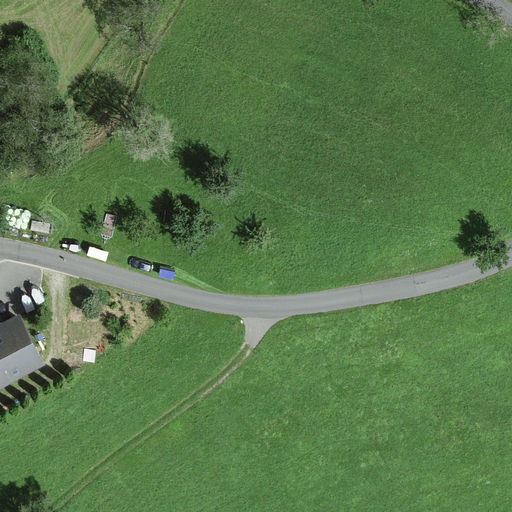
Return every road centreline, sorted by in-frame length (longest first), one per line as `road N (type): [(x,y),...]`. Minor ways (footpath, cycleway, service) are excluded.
road 1 (unclassified): [(511,258),(477,277),(404,296),(256,313),(0,257)]
road 2 (track): [(47,511),(232,369),(252,339),(256,313)]
